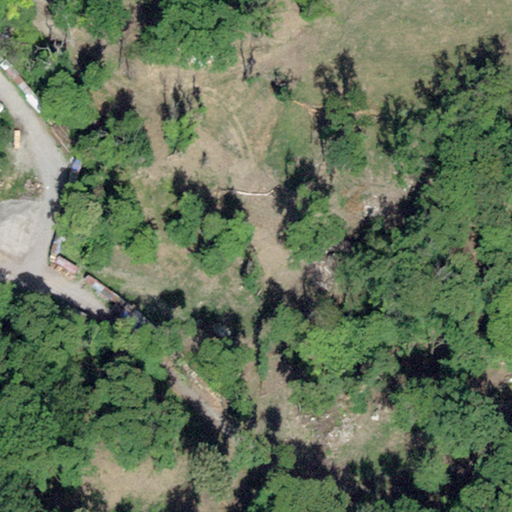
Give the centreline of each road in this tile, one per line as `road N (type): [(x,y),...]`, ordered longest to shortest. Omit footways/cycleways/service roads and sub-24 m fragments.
road 1 (track): [(313,511),(144,339),(22,275),(0,272)]
road 2 (track): [(0,87),(56,156),(50,208),(22,275)]
